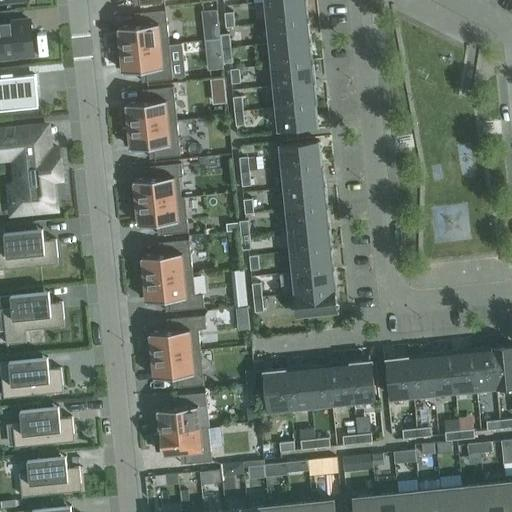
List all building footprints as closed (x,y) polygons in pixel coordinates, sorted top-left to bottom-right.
[(305,0),(275,0),(266,1),(268,22),(307,18),(305,0)] [(217,8),(202,10),(204,25),(218,23),(217,8)] [(166,9),(140,12),(142,24),(118,26),(118,28),(119,28),(119,32),(114,32),(116,49),(169,44),(166,9)] [(233,11),(225,12),(226,26),(235,26),(233,11)] [(270,43),(309,39),(307,18),(268,22),(270,43)] [(0,22),(0,57),(33,54),(30,19),(0,22)] [(222,48),(231,47),(229,33),(220,34),(222,48)] [(220,38),(205,40),(207,55),(222,53),(220,38)] [(272,64),(311,60),(309,39),(270,43),(272,64)] [(146,69),(147,81),(173,78),(169,44),(116,49),(118,66),(123,66),(123,70),(123,71),(146,69)] [(231,47),(222,48),(224,62),(232,61),(231,47)] [(274,85),(313,81),(311,60),(272,64),(274,85)] [(239,67),(230,68),(232,83),(241,82),(239,67)] [(0,109),(38,106),(35,74),(0,77),(0,109)] [(313,81),(274,85),(276,106),(316,102),(313,81)] [(129,124),(129,125),(177,120),(174,86),(148,88),(149,100),(126,103),(126,104),(127,106),(121,107),(123,123),(122,123),(122,124),(129,124)] [(226,92),(212,94),(213,104),(227,102),(226,92)] [(235,110),(243,109),(242,95),(233,96),(235,110)] [(316,102),(276,106),(279,128),(318,124),(316,102)] [(243,109),(235,110),(236,125),(245,124),(243,109)] [(131,146),(131,147),(153,145),(155,157),(180,155),(177,120),(129,125),(129,127),(122,128),(122,129),(124,128),(126,145),(131,144),(131,146)] [(43,209),(55,208),(55,207),(56,207),(53,176),(62,176),(59,147),(50,148),(48,126),(47,126),(47,125),(41,126),(41,127),(40,127),(40,126),(0,129),(0,158),(15,157),(17,184),(10,185),(10,186),(9,186),(11,199),(12,199),(12,200),(11,200),(12,212),(13,211),(13,212),(27,211),(27,210),(28,210),(28,211),(42,210),(42,209),(43,208),(43,209)] [(283,166),(322,162),(320,141),(280,145),(283,166)] [(346,156),(346,142),(331,143),(332,157),(346,156)] [(241,171),(250,170),(248,156),(239,157),(241,171)] [(156,165),(157,177),(134,179),(134,180),(135,180),(135,184),(130,185),(131,202),(185,196),(181,196),(179,176),(183,175),(181,162),(156,165)] [(285,187),(324,183),(322,162),(283,166),(285,187)] [(250,170),(241,171),(242,185),(251,184),(250,170)] [(287,208),(326,204),(324,183),(285,187),(287,208)] [(185,196),(131,202),(133,219),(138,219),(139,223),(138,223),(139,224),(162,221),(163,234),(188,231),(187,219),(185,196)] [(245,212),(254,211),(252,197),(243,198),(245,212)] [(289,229),(328,225),(326,204),(287,208),(289,229)] [(241,235),(250,234),(248,219),(239,220),(241,235)] [(227,230),(239,229),(238,221),(226,222),(227,230)] [(328,225),(289,229),(291,250),(330,246),(328,225)] [(41,230),(41,228),(4,232),(6,244),(0,244),(0,268),(59,263),(56,239),(44,240),(43,230),(41,230)] [(250,234),(241,235),(242,249),(251,248),(250,234)] [(138,261),(139,278),(193,273),(189,238),(164,241),(165,253),(142,256),(142,257),(143,261),(138,261)] [(330,246),(291,250),(293,271),(333,267),(330,246)] [(260,268),(258,254),(249,255),(251,269),(260,268)] [(439,269),(456,267),(454,255),(437,258),(439,269)] [(296,292),(335,288),(333,267),(293,271),(296,292)] [(195,294),(193,273),(139,278),(141,295),(146,295),(147,299),(146,299),(146,300),(170,298),(171,310),(204,307),(203,293),(195,294)] [(262,296),(261,282),(252,283),(254,297),(262,296)] [(335,288),(296,292),(298,314),(337,310),(335,288)] [(0,309),(3,309),(7,343),(27,341),(26,329),(65,325),(63,301),(50,302),(49,292),(47,292),(47,291),(11,294),(12,306),(0,307),(0,309)] [(246,291),(234,292),(235,305),(247,304),(246,291)] [(262,296),(254,297),(255,311),(264,310),(262,296)] [(247,306),(236,307),(237,320),(249,319),(247,306)] [(205,314),(172,318),(173,330),(150,332),(150,333),(151,337),(145,338),(147,355),(201,349),(198,328),(206,327),(205,314)] [(511,344),(493,347),(497,386),(511,384),(511,344)] [(497,386),(493,347),(472,349),(476,388),(497,386)] [(203,372),(201,349),(147,355),(149,372),(154,371),(154,375),(154,377),(178,374),(179,386),(204,384),(203,372)] [(476,388),(472,349),(451,351),(455,390),(476,388)] [(455,390),(451,351),(430,353),(434,392),(455,390)] [(434,392),(430,353),(409,355),(413,394),(434,392)] [(413,394),(409,355),(387,358),(391,397),(413,394)] [(46,358),(46,356),(0,361),(4,397),(64,391),(61,367),(49,368),(48,358),(46,358)] [(350,361),(354,400),(376,398),(372,359),(350,361)] [(329,364),(333,403),(354,400),(350,361),(329,364)] [(333,403),(329,364),(308,366),(312,405),(333,403)] [(286,368),(291,407),(312,405),(308,366),(286,368)] [(291,407),(286,368),(265,370),(269,409),(291,407)] [(254,370),(246,370),(247,382),(255,382),(254,370)] [(200,426),(198,405),(206,405),(205,391),(180,394),(181,406),(158,408),(158,410),(159,413),(153,413),(155,428),(153,428),(153,430),(160,429),(160,430),(200,426)] [(500,403),(474,409),(477,421),(503,415),(500,403)] [(61,405),(53,406),(20,409),(22,421),(13,422),(15,446),(75,440),(72,416),(62,417),(61,405)] [(257,406),(247,407),(248,420),(259,419),(257,406)] [(369,415),(355,416),(356,425),(357,434),(371,432),(369,415)] [(511,417),(501,419),(502,428),(511,426),(511,417)] [(486,420),(487,429),(502,428),(501,419),(486,420)] [(164,453),(180,451),(185,450),(187,463),(212,460),(208,425),(200,426),(160,430),(161,432),(153,433),(154,434),(155,434),(157,449),(162,448),(163,453),(164,453)] [(293,435),(314,433),(313,425),(292,427),(293,435)] [(356,425),(346,426),(346,427),(347,435),(357,434),(356,425)] [(417,427),(417,436),(432,435),(431,426),(417,427)] [(402,429),(403,438),(417,436),(417,427),(402,429)] [(459,430),(460,438),(475,437),(474,428),(459,430)] [(459,430),(445,431),(446,440),(451,439),(460,438),(459,430)] [(357,434),(358,442),(372,441),(371,432),(357,434)] [(343,435),(344,444),(358,442),(357,434),(347,435),(343,435)] [(315,438),(316,447),(330,445),(329,436),(315,438)] [(301,439),(302,448),(316,447),(315,438),(301,439)] [(511,438),(511,439),(501,440),(502,453),(505,475),(511,474),(511,438)] [(446,440),(437,441),(438,452),(452,451),(451,439),(446,440)] [(280,441),(281,450),(295,449),(294,440),(280,441)] [(434,441),(422,442),(423,453),(435,452),(434,441)] [(415,449),(403,450),(404,461),(416,460),(415,449)] [(374,453),(372,453),(373,464),(381,463),(384,463),(383,452),(374,453)] [(344,456),(343,456),(344,471),(359,469),(358,454),(344,456)] [(79,466),(67,467),(66,457),(64,457),(64,455),(60,455),(28,459),(29,471),(20,472),(22,496),(82,489),(79,466)] [(324,458),(308,459),(309,469),(309,471),(326,469),(324,458)] [(308,459),(297,461),(298,471),(309,469),(308,459)] [(242,460),(232,461),(233,474),(244,473),(243,466),(242,460)] [(286,462),(276,463),(277,474),(287,473),(286,462)] [(210,470),(200,471),(201,483),(211,482),(210,470)] [(177,473),(165,474),(166,484),(178,482),(177,473)] [(484,483),(486,511),(508,511),(505,481),(484,483)] [(486,511),(484,483),(462,486),(464,511),(486,511)] [(441,488),(443,511),(464,511),(462,486),(441,488)] [(443,511),(441,488),(419,490),(421,511),(443,511)] [(188,489),(181,490),(182,502),(190,501),(188,489)] [(398,492),(399,511),(421,511),(419,490),(398,492)] [(399,511),(398,492),(376,494),(378,511),(399,511)] [(378,511),(376,494),(354,497),(355,510),(354,510),(354,511),(378,511)] [(312,501),(313,511),(337,511),(335,511),(334,499),(312,501)] [(313,511),(312,501),(290,503),(291,511),(313,511)] [(269,505),(269,511),(291,511),(290,503),(269,505)]
